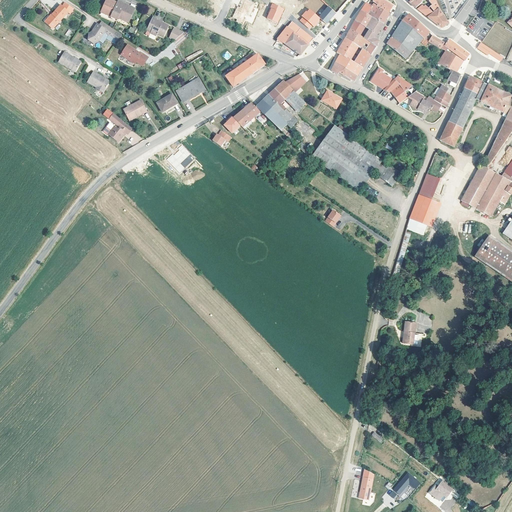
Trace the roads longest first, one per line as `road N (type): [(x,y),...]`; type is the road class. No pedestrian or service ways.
road 1 (residential): [(337,511),(382,291),(434,139)]
road 2 (tertiary): [(0,312),(96,184),(288,67)]
